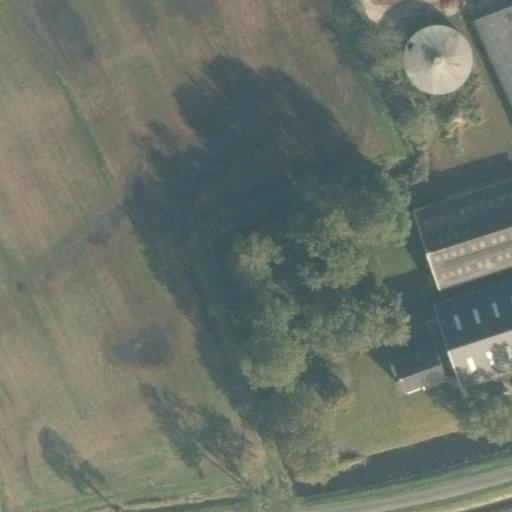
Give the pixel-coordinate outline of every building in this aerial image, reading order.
[(511,0),(472,20),(511,107),(511,0)] [(440,24),(437,23),(434,24),(431,24),(428,25),(425,25),(423,27),(420,28),(417,30),(415,31),(413,33),(411,36),(409,38),(407,41),(406,43),(405,46),(404,49),(403,52),(403,55),(403,58),(403,61),(403,64),(404,67),(405,70),(406,72),(407,75),(409,78),(411,80),(413,82),(415,84),(417,86),(420,88),(423,89),(425,90),(428,91),(431,92),(434,92),(437,92),(440,92),(443,92),(446,91),(449,90),(452,89),(454,88),(457,86),(459,84),(461,82),(464,80),(465,78),(467,75),(468,72),(469,70),(470,67),(471,64),(471,61),(472,58),(471,55),(471,52),(470,49),(469,46),(468,43),(467,41),(465,38),(464,36),(461,33),(459,31),(457,30),(454,28),(452,27),(449,25),(446,25),(443,24),(440,24)] [(441,290),(511,266),(511,176),(414,209),(441,290)] [(461,378),(462,382),(511,365),(511,277),(436,303),(441,319),(461,378)] [(426,389),(461,378),(441,319),(429,323),(437,347),(396,361),(406,392),(425,385),(426,389)]
